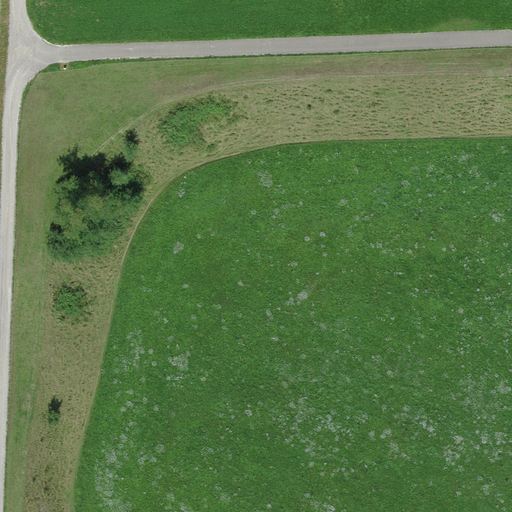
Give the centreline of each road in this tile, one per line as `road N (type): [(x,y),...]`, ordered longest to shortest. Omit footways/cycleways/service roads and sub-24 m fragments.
road 1 (track): [(21,53),(511,38)]
road 2 (track): [(0,422),(22,0)]
